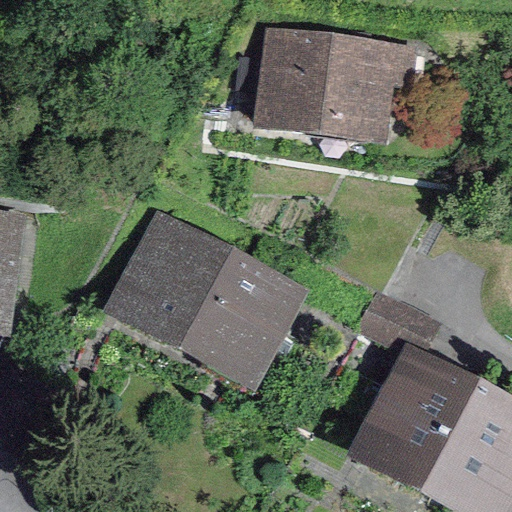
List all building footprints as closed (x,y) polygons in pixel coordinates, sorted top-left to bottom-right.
[(414,98),(419,50),(266,35),(255,145),(385,158),(391,96),(414,98)] [(311,269),(376,303),(380,295),(432,199),(367,165),(311,269)] [(248,406),(306,294),(155,216),(97,329),(248,406)] [(0,217),(0,350),(7,351),(20,220),(0,217)] [(380,295),(376,303),(357,338),(401,361),(403,356),(422,366),(442,328),(380,295)] [(511,511),(511,413),(422,366),(403,356),(401,361),(338,478),(400,511),(511,511)] [(0,369),(0,448),(37,383),(3,364),(0,369)] [(66,399),(37,383),(0,448),(0,459),(2,460),(67,480),(81,455),(46,436),(66,399)]
